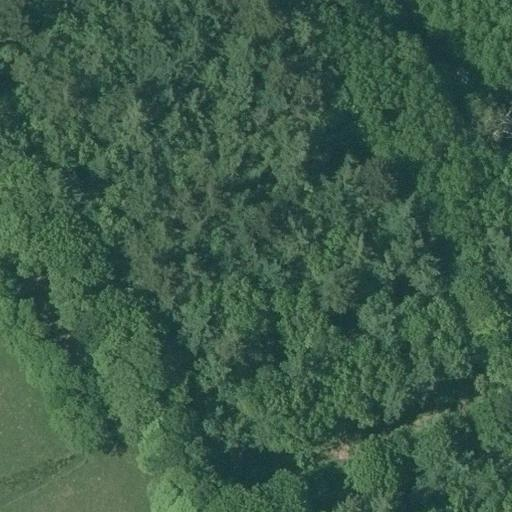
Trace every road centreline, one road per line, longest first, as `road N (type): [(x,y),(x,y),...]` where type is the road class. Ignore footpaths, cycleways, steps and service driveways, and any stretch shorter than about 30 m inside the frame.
road 1 (track): [(190,511),(171,449),(0,195)]
road 2 (track): [(329,511),(511,444)]
